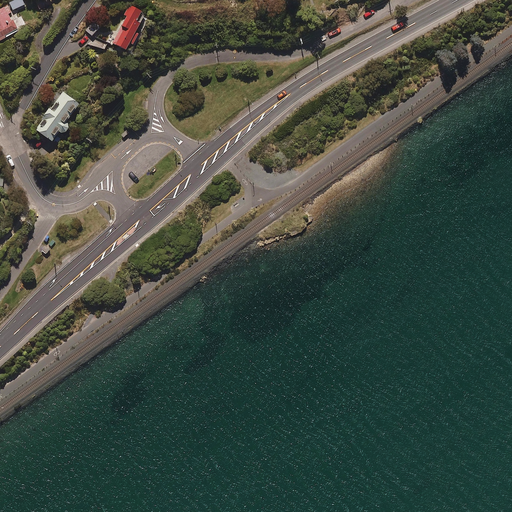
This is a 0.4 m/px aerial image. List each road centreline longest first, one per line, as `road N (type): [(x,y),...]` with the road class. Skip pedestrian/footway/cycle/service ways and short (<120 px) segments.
road 1 (trunk): [(455,0),(313,77),(205,165)]
road 2 (residential): [(154,106),(159,86),(190,63),(285,56),(402,0)]
road 3 (trunk): [(139,223),(0,348)]
road 4 (residential): [(12,142),(19,110),(88,0)]
road 5 (residential): [(12,142),(45,201),(76,202),(104,181)]
